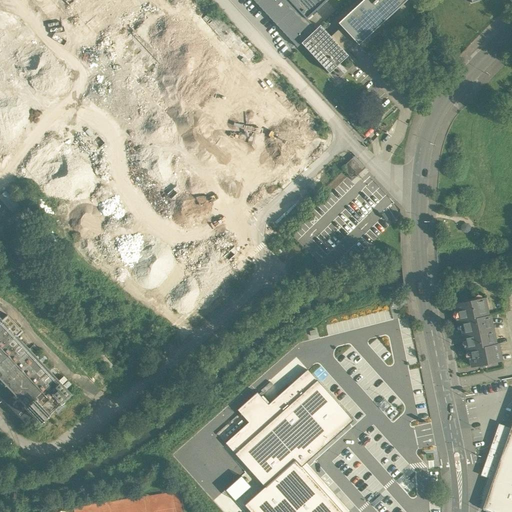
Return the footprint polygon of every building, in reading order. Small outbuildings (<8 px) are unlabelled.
[(253,0),(297,47),(301,43),(315,29),(306,19),(326,0),(253,0)] [(363,0),(338,24),(342,29),(352,39),(358,45),(406,0),(363,0)] [(332,39),(319,26),(315,29),(301,43),(328,73),(347,56),(341,49),(332,39)] [(332,39),(341,49),(352,39),(342,29),(332,39)] [(83,82),(45,115),(37,105),(16,124),(27,137),(23,141),(172,311),(235,256),(83,82)] [(311,115),(309,117),(306,113),(301,118),(317,135),(323,128),(311,115)] [(192,169),(200,159),(195,155),(187,164),(192,169)] [(359,169),(353,162),(343,170),(350,177),(359,169)] [(307,186),(312,193),(330,177),(324,171),(307,186)] [(484,298),(470,301),(469,299),(462,300),(463,303),(454,304),(458,322),(460,321),(487,316),(484,298)] [(0,320),(0,319),(0,397),(25,424),(33,416),(41,423),(70,394),(15,335),(20,330),(5,315),(0,320)] [(487,316),(460,321),(463,336),(492,330),(489,315),(487,316)] [(492,330),(463,336),(466,350),(468,350),(495,344),(492,330)] [(495,344),(468,350),(471,366),(478,365),(478,367),(485,366),(485,364),(500,360),(497,344),(495,344)] [(300,467),(352,419),(316,379),(307,369),(268,405),(257,393),(238,410),(249,422),(225,443),(265,488),(294,461),(300,467)] [(511,511),(511,424),(510,430),(500,426),(482,477),(487,479),(480,499),(482,500),(479,509),(487,511),(511,511)] [(340,511),(302,470),(300,467),(294,461),(265,488),(244,506),(249,511),(340,511)] [(70,511),(63,500),(43,511),(70,511)]
